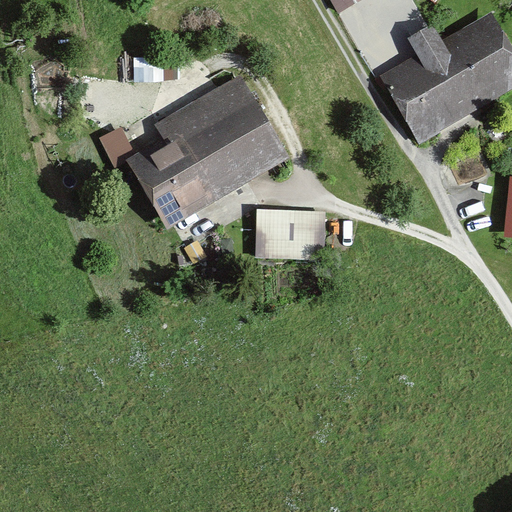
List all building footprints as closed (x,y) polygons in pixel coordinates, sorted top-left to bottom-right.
[(331,0),(339,12),(361,0),(331,0)] [(477,102),(511,81),(511,65),(492,30),(450,54),(474,97),(477,102)] [(474,97),(450,54),(444,57),(432,35),(414,45),(426,68),(388,89),(419,143),(436,133),(430,123),(474,97)] [(239,85),(162,130),(171,146),(137,166),(164,213),(206,190),(204,188),(244,165),(250,174),(281,156),(239,85)] [(130,154),(118,129),(98,138),(109,163),(130,154)] [(489,158),(494,171),(509,166),(504,152),(489,158)] [(259,214),(257,257),(323,259),(324,216),(259,214)] [(187,249),(194,262),(204,257),(197,244),(187,249)]
